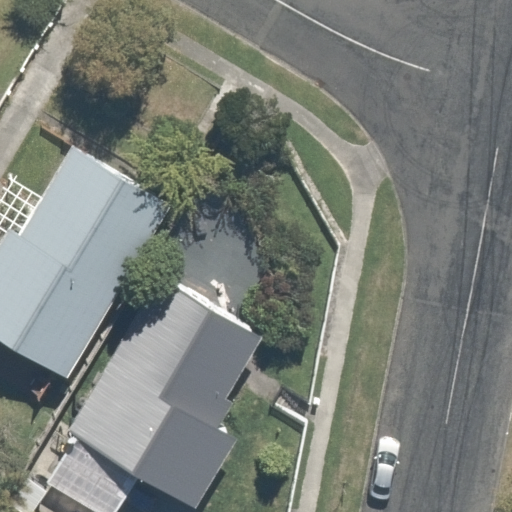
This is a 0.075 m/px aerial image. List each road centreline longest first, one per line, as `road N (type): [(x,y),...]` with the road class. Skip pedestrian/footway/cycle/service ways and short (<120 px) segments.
road 1 (residential): [(511,94),(431,511)]
road 2 (residential): [(281,0),(377,54),(511,94)]
